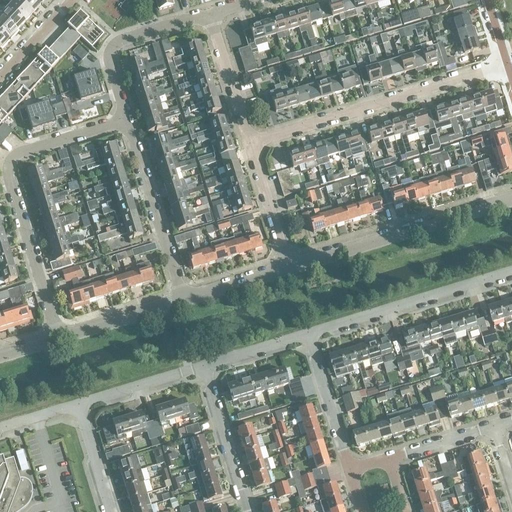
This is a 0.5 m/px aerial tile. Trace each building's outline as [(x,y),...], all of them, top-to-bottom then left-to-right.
[(10,8),(25,22),(33,13),(18,0),(11,0),(14,3),(10,8)] [(18,0),(33,13),(41,5),(42,6),(42,5),(36,0),(18,0)] [(169,8),(172,7),(170,0),(155,0),(159,11),(162,10),(164,10),(163,10),(167,9),(169,8)] [(339,1),(335,2),(334,0),(332,0),(328,1),(329,4),(323,6),(327,20),(338,16),(340,22),(345,20),(344,15),(339,1)] [(342,0),(339,1),(344,15),(355,11),(351,0),(342,0)] [(368,13),(366,8),(363,0),(351,0),(355,11),(356,16),(362,14),(363,15),(368,13)] [(465,0),(458,0),(451,2),(453,10),(464,7),(468,6),(465,0)] [(440,9),(442,14),(453,10),(451,2),(450,3),(451,6),(440,9)] [(310,25),(327,20),(323,6),(306,11),(310,25)] [(419,21),(430,17),(427,7),(422,9),(416,11),(417,16),(418,16),(419,21)] [(25,22),(10,8),(1,17),(18,33),(19,32),(17,31),(25,22)] [(382,18),(394,14),(393,9),(381,13),(382,18)] [(172,10),(163,11),(163,19),(172,19),(172,10)] [(457,32),(471,28),(467,17),(466,17),(464,10),(453,14),(455,21),(454,21),(457,32)] [(295,15),(301,34),(306,32),(309,42),(315,40),(318,39),(314,27),(311,28),(310,25),(306,11),(295,15)] [(290,37),(290,38),(300,35),(300,34),(301,34),(295,15),(294,12),(286,14),(287,17),(283,18),(289,37),(290,37)] [(91,27),(86,23),(88,21),(80,13),(67,26),(70,28),(81,38),(92,49),(104,35),(93,25),(91,27)] [(18,33),(1,17),(0,18),(0,31),(11,42),(11,41),(18,33)] [(272,22),(276,35),(282,33),(284,39),(289,37),(283,18),(272,22)] [(385,31),(391,29),(401,26),(400,21),(395,23),(384,26),(385,31)] [(276,35),(272,22),(260,25),(264,39),(265,39),(276,35)] [(414,26),(415,31),(417,37),(423,36),(421,29),(428,27),(427,22),(419,24),(414,26)] [(243,32),(248,48),(249,47),(251,53),(251,54),(257,52),(255,48),(267,44),(265,39),(264,39),(260,25),(249,28),(250,30),(243,32)] [(415,31),(414,26),(402,30),(405,39),(413,36),(411,32),(415,31)] [(76,43),(81,38),(70,28),(65,33),(76,43)] [(457,32),(460,44),(474,39),(473,35),(476,35),(474,28),(471,28),(457,32)] [(374,34),(373,30),(367,32),(366,29),(361,31),(363,38),(374,34)] [(391,33),(393,38),(399,36),(400,40),(405,39),(402,30),(391,33)] [(11,42),(0,31),(0,48),(2,50),(10,42),(11,42)] [(65,33),(61,38),(72,48),(76,43),(65,33)] [(393,38),(391,33),(380,36),(382,45),(388,43),(387,39),(393,38)] [(272,46),(279,42),(276,37),(269,42),(272,46)] [(352,41),(350,37),(344,39),(344,37),(333,40),(334,46),(345,43),(352,41)] [(61,38),(56,43),(67,53),(72,48),(61,38)] [(478,42),(475,43),(474,39),(460,44),(455,45),(457,51),(462,49),(464,55),(480,50),(478,42)] [(161,43),(164,53),(172,51),(169,41),(161,43)] [(63,57),(67,53),(56,43),(52,47),(63,57)] [(131,77),(165,67),(164,63),(158,44),(151,46),(157,64),(148,67),(146,60),(127,65),(131,77)] [(174,64),(203,55),(200,44),(186,48),(186,47),(181,49),(183,56),(174,59),(173,53),(165,55),(167,62),(168,66),(174,64)] [(420,46),(426,67),(437,63),(432,46),(426,48),(425,45),(420,46)] [(426,67),(420,46),(415,48),(416,51),(410,53),(415,70),(416,74),(426,71),(425,67),(426,67)] [(48,52),(59,62),(63,57),(52,47),(48,52)] [(88,55),(78,47),(73,53),(82,62),(88,55)] [(240,56),(251,53),(249,47),(248,48),(238,51),(240,56)] [(24,74),(23,73),(23,74),(36,86),(59,62),(48,52),(45,50),(38,58),(24,74)] [(415,70),(410,53),(404,54),(404,51),(397,53),(399,60),(404,74),(415,70)] [(251,53),(240,56),(241,62),(253,59),(251,54),(251,53)] [(193,70),(206,66),(203,55),(174,64),(175,68),(191,63),(193,70)] [(321,60),(320,55),(313,57),(308,58),(310,65),(320,61),(320,60),(321,60)] [(381,80),(377,67),(374,56),(368,58),(370,66),(359,69),(359,73),(363,85),(369,83),(370,84),(381,80)] [(444,68),(455,64),(453,58),(442,61),(444,68)] [(243,68),(255,64),(253,59),(241,62),(243,68)] [(389,64),(393,77),(404,74),(399,60),(389,64)] [(299,66),(297,62),(285,65),(288,73),(300,70),(299,66)] [(255,64),(243,68),(245,74),(256,71),(255,64)] [(393,77),(389,64),(377,67),(381,80),(393,77)] [(184,85),(210,77),(206,66),(193,70),(195,77),(183,81),(184,85)] [(134,88),(148,84),(145,77),(158,73),(166,71),(165,67),(131,77),(134,88)] [(339,79),(343,92),(354,89),(354,88),(361,86),(355,67),(337,72),(339,79)] [(94,72),(71,79),(74,91),(75,91),(98,84),(94,72)] [(332,96),(328,82),(325,72),(320,73),(322,77),(314,79),(317,86),(321,99),(332,96)] [(16,82),(12,86),(2,97),(1,97),(15,110),(36,86),(23,74),(16,82)] [(200,92),(213,88),(210,77),(184,85),(175,88),(176,92),(185,90),(198,86),(200,92)] [(343,92),(339,79),(328,82),(332,96),(343,92)] [(74,91),(72,91),(76,104),(80,102),(102,96),(98,84),(75,91),(74,91)] [(151,95),(156,94),(172,89),(170,85),(162,87),(155,89),(155,88),(149,90),(148,84),(134,88),(137,100),(151,95)] [(287,109),(281,89),(280,85),(274,87),(275,91),(270,93),(271,97),(265,98),(269,110),(274,108),(276,113),(287,109)] [(305,89),(310,103),(321,99),(317,86),(305,89)] [(281,89),(287,109),(298,106),(294,92),(293,90),(287,91),(286,87),(281,89)] [(191,108),(217,100),(213,88),(200,92),(202,99),(190,103),(191,108)] [(172,89),(156,94),(158,98),(173,93),(172,89)] [(310,103),(305,89),(294,92),(298,106),(310,103)] [(485,115),(478,93),(471,96),(472,99),(468,100),(472,113),(474,119),(485,115)] [(478,93),(485,115),(502,110),(499,99),(493,100),(491,93),(479,96),(479,93),(478,93)] [(151,95),(137,100),(141,111),(154,106),(151,95)] [(0,125),(15,110),(1,97),(0,98),(0,125)] [(461,117),(472,113),(468,100),(464,101),(463,98),(456,100),(461,117)] [(217,100),(191,108),(192,113),(205,109),(207,115),(220,111),(217,100)] [(455,119),(461,117),(456,100),(447,103),(448,106),(445,107),(449,120),(451,126),(454,134),(456,141),(462,139),(460,134),(459,135),(455,119)] [(305,112),(323,107),(322,102),(303,107),(305,112)] [(49,103),(37,106),(44,128),(56,125),(54,119),(67,115),(64,107),(63,103),(51,107),(49,103)] [(177,107),(162,112),(160,105),(154,107),(154,106),(141,111),(144,122),(178,112),(177,107)] [(25,110),(19,112),(22,123),(29,121),(32,132),(44,128),(37,106),(25,110)] [(435,131),(451,126),(449,120),(445,107),(434,110),(429,112),(435,129),(435,131)] [(417,135),(435,129),(429,112),(425,113),(424,110),(411,114),(412,117),(417,135)] [(72,113),(67,115),(68,121),(80,117),(78,111),(72,113)] [(157,130),(158,133),(168,130),(165,121),(178,117),(178,116),(179,116),(178,112),(144,122),(148,133),(157,130)] [(401,121),(406,138),(417,135),(412,117),(401,121)] [(213,134),(226,130),(223,119),(210,123),(212,130),(197,135),(198,139),(213,134)] [(400,136),(405,153),(410,152),(406,138),(401,121),(390,124),(394,138),(400,136)] [(490,131),(501,127),(499,122),(488,126),(490,131)] [(0,128),(0,129),(9,137),(13,133),(4,124),(0,128)] [(394,138),(390,124),(379,127),(383,141),(386,152),(391,150),(388,140),(394,138)] [(383,141),(379,127),(367,131),(371,145),(383,141)] [(0,137),(5,141),(9,137),(0,129),(0,137)] [(229,141),(231,140),(229,134),(227,134),(226,130),(213,134),(198,139),(196,139),(197,144),(202,143),(215,139),(217,146),(230,142),(229,141)] [(508,148),(510,148),(509,142),(506,143),(502,131),(470,140),(472,146),(480,144),(481,149),(491,146),(493,153),(508,148)] [(351,158),(363,154),(357,134),(345,137),(350,151),(351,158)] [(439,146),(456,141),(454,134),(437,139),(439,146)] [(167,148),(173,147),(184,143),(189,142),(187,138),(171,143),(169,135),(150,141),(154,153),(167,149),(167,148)] [(439,150),(440,147),(439,146),(437,139),(436,136),(430,138),(433,147),(427,148),(429,153),(435,151),(439,150)] [(351,158),(350,151),(345,137),(334,141),(338,155),(344,153),(346,159),(351,158)] [(338,155),(334,141),(323,144),(327,158),(338,155)] [(463,155),(471,153),(468,141),(459,144),(463,155)] [(85,163),(86,167),(104,161),(118,156),(116,152),(119,152),(116,142),(107,145),(108,148),(95,152),(98,159),(85,163)] [(220,157),(233,153),(230,142),(217,146),(212,147),(214,154),(206,157),(207,161),(220,157)] [(157,164),(170,160),(168,153),(174,151),(181,149),(185,148),(184,143),(173,147),(167,148),(167,149),(154,153),(157,164)] [(441,146),(443,152),(456,148),(455,143),(441,146)] [(312,148),(316,162),(317,167),(323,165),(329,164),(327,158),(323,144),(312,148)] [(300,151),(305,165),(306,171),(317,167),(316,162),(312,148),(300,151)] [(511,160),(511,159),(511,154),(510,155),(508,148),(493,153),(495,158),(477,164),(479,170),(511,160)] [(293,169),(305,165),(300,151),(296,152),(296,150),(285,153),(288,162),(291,161),(293,169)] [(233,153),(220,157),(207,161),(199,163),(200,168),(216,163),(217,163),(219,169),(224,168),(237,164),(233,153)] [(448,177),(446,171),(444,163),(442,156),(441,156),(440,153),(429,156),(432,167),(439,165),(441,174),(434,176),(440,194),(452,190),(448,177)] [(108,172),(121,168),(118,156),(104,161),(86,167),(88,172),(106,166),(108,172)] [(423,158),(417,160),(420,170),(426,168),(423,158)] [(459,174),(463,187),(475,183),(471,170),(468,158),(463,160),(465,166),(458,168),(459,174)] [(27,173),(31,184),(62,174),(66,173),(72,171),(69,160),(63,162),(65,169),(60,170),(49,174),(47,167),(41,169),(27,173)] [(61,169),(57,160),(47,163),(50,172),(61,169)] [(170,160),(157,164),(160,175),(174,171),(170,160)] [(390,165),(389,160),(382,162),(373,164),(374,169),(390,165)] [(511,162),(511,160),(479,170),(482,181),(489,179),(487,173),(496,170),(498,177),(511,172),(511,162)] [(180,169),(195,165),(194,161),(178,165),(180,169)] [(209,184),(240,175),(237,164),(224,168),(226,175),(213,179),(208,181),(209,184)] [(195,165),(180,169),(181,173),(196,169),(195,165)] [(395,167),(398,177),(403,175),(400,165),(395,167)] [(398,177),(395,167),(387,169),(381,171),(382,174),(387,173),(389,180),(398,177)] [(121,168),(108,172),(111,184),(125,179),(121,168)] [(463,187),(459,174),(458,168),(446,171),(448,177),(452,190),(463,187)] [(345,178),(350,177),(357,175),(355,170),(348,172),(347,169),(343,170),(345,178)] [(278,180),(289,176),(287,170),(276,174),(278,180)] [(174,171),(160,175),(164,186),(177,182),(174,171)] [(34,196),(48,191),(46,184),(63,179),(62,174),(31,184),(34,196)] [(231,191),(244,187),(240,175),(209,184),(210,185),(206,186),(207,190),(223,185),(223,186),(229,184),(231,191)] [(328,184),(334,182),(333,177),(332,175),(326,176),(328,184)] [(279,186),(291,182),(289,176),(278,180),(279,186)] [(364,176),(360,177),(359,178),(362,188),(367,186),(364,176)] [(423,180),(425,184),(429,197),(440,194),(434,176),(423,179),(424,180),(423,180)] [(125,179),(111,184),(105,185),(98,187),(93,189),(95,194),(105,191),(107,197),(114,195),(128,190),(125,179)] [(177,182),(164,186),(167,197),(181,193),(193,189),(196,189),(195,185),(192,186),(185,188),(183,180),(183,181),(177,182)] [(412,183),(413,188),(417,201),(429,197),(425,184),(423,180),(412,183)] [(336,185),(339,195),(344,193),(343,189),(349,187),(348,181),(341,183),(336,185)] [(281,192),(292,188),(291,182),(279,186),(281,192)] [(400,186),(401,191),(406,204),(417,201),(413,188),(412,183),(400,186)] [(406,204),(401,191),(400,186),(389,189),(389,188),(382,189),(383,193),(384,197),(386,205),(393,204),(394,208),(406,204)] [(234,202),(247,198),(244,187),(231,191),(233,198),(227,199),(227,200),(220,202),(221,206),(228,204),(234,202)] [(292,188),(281,192),(283,197),(294,194),(292,188)] [(184,205),(183,200),(188,198),(188,196),(195,194),(193,189),(181,193),(167,197),(171,209),(184,205)] [(128,190),(114,195),(117,201),(104,205),(105,210),(132,202),(128,190)] [(313,192),(316,202),(322,200),(319,190),(313,192)] [(48,191),(34,196),(38,207),(64,198),(68,197),(67,193),(50,198),(48,191)] [(311,203),(316,202),(313,192),(304,195),(305,200),(310,199),(311,203)] [(355,206),(359,219),(370,216),(366,203),(363,192),(358,193),(362,204),(355,206)] [(366,203),(370,216),(383,212),(381,207),(386,205),(384,197),(383,193),(377,195),(379,199),(366,203)] [(41,218),(55,213),(52,206),(66,202),(64,198),(38,207),(41,218)] [(238,213),(251,209),(247,198),(234,202),(228,204),(230,208),(235,206),(238,213)] [(359,219),(355,206),(349,208),(346,199),(341,200),(344,209),(343,210),(347,223),(359,219)] [(332,213),(336,226),(347,223),(343,210),(344,209),(341,200),(336,202),(339,211),(332,213)] [(285,204),(287,210),(298,207),(296,201),(285,204)] [(121,217),(135,213),(132,202),(105,210),(107,215),(119,211),(121,217)] [(193,215),(208,210),(207,206),(192,211),(192,209),(186,210),(184,205),(171,209),(174,220),(188,216),(193,215)] [(89,210),(91,216),(104,212),(103,206),(89,210)] [(220,206),(212,209),(216,223),(223,221),(220,206)] [(188,216),(174,220),(178,232),(191,228),(190,222),(195,220),(195,219),(202,217),(204,216),(209,214),(208,210),(193,215),(188,216)] [(324,230),(319,211),(301,216),(306,230),(312,228),(313,233),(324,230)] [(336,226),(332,213),(321,217),(319,211),(324,230),(336,226)] [(55,213),(41,218),(45,229),(76,219),(75,215),(57,221),(55,213)] [(110,233),(139,224),(135,213),(121,217),(116,219),(118,226),(109,229),(110,233)] [(240,218),(242,225),(246,239),(247,239),(251,252),(262,249),(257,234),(251,235),(248,223),(253,221),(251,214),(240,218)] [(317,240),(388,222),(386,215),(315,233),(317,240)] [(62,236),(65,235),(63,228),(78,223),(76,219),(45,229),(48,240),(62,236)] [(217,225),(219,232),(230,228),(228,222),(217,225)] [(142,236),(139,224),(110,233),(110,234),(97,238),(99,244),(127,235),(129,240),(142,236)] [(219,232),(217,225),(205,229),(206,233),(213,231),(214,233),(219,232)] [(191,240),(195,252),(188,254),(189,257),(190,262),(187,263),(189,268),(191,269),(192,269),(193,270),(204,266),(200,253),(201,253),(196,239),(194,232),(182,236),(184,242),(191,240)] [(235,243),(239,256),(251,252),(247,239),(246,239),(242,241),(240,234),(233,236),(233,238),(235,243)] [(48,240),(52,252),(65,247),(62,236),(48,240)] [(235,243),(233,238),(226,241),(223,240),(222,241),(228,259),(239,256),(235,243)] [(212,250),(216,263),(228,259),(222,241),(210,244),(212,250)] [(69,259),(67,253),(73,251),(73,250),(77,248),(80,248),(78,243),(71,246),(65,247),(52,252),(55,263),(60,262),(62,270),(72,267),(69,259)] [(0,260),(10,257),(6,246),(0,247),(0,260)] [(134,258),(145,254),(143,248),(132,251),(134,258)] [(200,253),(204,266),(216,263),(212,250),(201,253),(200,253)] [(148,261),(158,258),(156,251),(146,254),(148,261)] [(0,272),(13,269),(10,257),(0,260),(0,272)] [(138,273),(142,286),(154,282),(150,269),(149,266),(144,268),(145,271),(138,273)] [(16,279),(19,278),(16,268),(13,269),(0,272),(0,279),(2,279),(3,285),(17,280),(16,279)] [(77,279),(82,277),(79,268),(73,269),(77,279)] [(78,285),(77,279),(73,269),(62,273),(64,280),(66,284),(72,282),(75,293),(68,295),(71,302),(68,303),(70,311),(81,308),(80,305),(84,304),(78,285)] [(142,286),(138,273),(132,275),(130,269),(125,270),(127,276),(131,289),(142,286)] [(119,293),(115,280),(114,274),(101,278),(107,297),(119,293)] [(115,280),(119,293),(131,289),(127,276),(115,280)] [(90,281),(96,300),(107,297),(101,278),(90,281)] [(84,304),(96,300),(90,281),(78,285),(84,304)] [(19,288),(8,292),(9,296),(11,303),(14,311),(18,324),(22,323),(23,326),(33,322),(30,313),(27,314),(25,307),(20,309),(18,301),(23,299),(19,288)] [(505,320),(506,325),(511,323),(510,318),(511,317),(511,299),(503,302),(503,305),(501,305),(505,320)] [(505,320),(501,305),(489,309),(493,323),(505,320)] [(14,325),(18,324),(14,311),(2,314),(6,328),(7,330),(15,328),(14,325)] [(462,317),(467,332),(479,328),(475,314),(462,317)] [(467,332),(462,317),(451,321),(455,335),(467,332)] [(455,335),(451,321),(439,325),(443,339),(455,335)] [(495,327),(498,332),(506,329),(503,323),(495,327)] [(443,339),(439,325),(427,328),(432,342),(443,339)] [(432,342),(427,328),(415,332),(420,346),(432,342)] [(494,329),(487,331),(491,345),(498,343),(494,329)] [(485,347),(491,345),(487,331),(481,333),(485,347)] [(422,352),(420,346),(415,332),(403,336),(405,342),(399,344),(403,358),(409,356),(422,352)] [(377,343),(382,358),(394,354),(389,340),(377,343)] [(382,358),(377,343),(366,347),(370,361),(382,358)] [(370,361),(366,347),(354,351),(358,365),(363,381),(370,379),(369,378),(368,373),(368,372),(365,373),(362,364),(370,361)] [(342,354),(349,375),(354,373),(352,367),(358,365),(354,351),(342,354)] [(349,375),(342,354),(330,358),(336,379),(349,375)] [(407,372),(413,370),(409,356),(403,358),(407,372)] [(407,372),(403,358),(402,357),(397,358),(401,373),(407,372)] [(428,371),(430,378),(441,374),(439,367),(428,371)] [(262,377),(266,392),(288,385),(287,382),(283,370),(262,377)] [(266,392),(262,377),(249,381),(254,396),(266,392)] [(255,400),(254,396),(249,381),(228,387),(232,402),(237,401),(238,406),(255,400)] [(379,393),(391,390),(390,384),(378,388),(379,393)] [(442,386),(436,388),(440,402),(446,400),(442,386)] [(494,391),(498,405),(510,401),(506,387),(494,391)] [(291,398),(303,394),(301,388),(290,391),(289,391),(291,398)] [(379,393),(378,388),(371,390),(373,396),(379,394),(379,393)] [(433,404),(440,402),(436,388),(429,390),(433,404)] [(361,399),(368,397),(366,392),(366,391),(359,393),(361,399)] [(482,394),(486,408),(498,405),(494,391),(482,394)] [(303,394),(291,398),(293,405),(305,401),(303,394)] [(356,401),(354,394),(342,398),(344,404),(356,401)] [(470,398),(475,412),(486,408),(482,394),(470,398)] [(380,396),(382,403),(383,402),(385,408),(389,407),(385,395),(380,396)] [(459,402),(463,415),(475,412),(470,398),(459,402)] [(170,405),(175,420),(182,418),(183,422),(190,420),(190,421),(198,419),(193,405),(186,407),(184,401),(177,402),(177,401),(171,403),(171,404),(170,405)] [(463,415),(459,402),(446,405),(451,419),(463,415)] [(359,410),(357,403),(345,407),(347,414),(359,410)] [(159,420),(151,423),(156,439),(164,437),(161,428),(167,426),(166,423),(175,420),(170,405),(168,405),(168,404),(162,406),(162,407),(156,409),(159,420)] [(424,412),(428,426),(429,429),(437,426),(436,423),(440,422),(435,405),(430,406),(431,410),(424,412)] [(302,423),(315,419),(311,407),(304,409),(298,411),(302,423)] [(412,416),(416,430),(428,426),(424,412),(412,416)] [(257,424),(270,419),(268,413),(255,418),(257,424)] [(129,417),(127,418),(131,433),(139,431),(140,435),(147,433),(149,441),(156,439),(151,423),(145,425),(141,414),(135,416),(134,414),(128,416),(129,417)] [(400,419),(405,433),(416,430),(412,416),(400,419)] [(131,433),(127,418),(125,418),(125,417),(119,419),(119,420),(113,422),(115,429),(111,430),(111,428),(103,431),(107,444),(125,439),(124,435),(131,433)] [(315,419),(302,423),(305,435),(319,431),(315,419)] [(389,423),(393,437),(405,433),(400,419),(389,423)] [(377,427),(381,441),(393,437),(389,423),(377,427)] [(187,437),(200,433),(197,425),(185,429),(187,437)] [(242,443),(254,439),(251,427),(238,431),(242,443)] [(365,430),(369,444),(381,441),(377,427),(365,430)] [(369,444),(365,430),(353,434),(357,448),(369,444)] [(309,445),(309,446),(322,442),(319,431),(305,435),(306,437),(302,439),(305,447),(309,445)] [(298,433),(288,435),(289,441),(300,439),(298,433)] [(194,454),(206,450),(203,438),(190,442),(194,454)] [(254,439),(242,443),(246,454),(258,450),(254,439)] [(322,442),(309,446),(313,458),(326,454),(322,442)] [(292,452),(296,451),(294,445),(285,448),(286,454),(287,454),(287,455),(289,454),(289,452),(292,451),(292,452)] [(117,458),(130,455),(127,446),(115,450),(117,458)] [(185,448),(189,465),(194,464),(191,447),(185,448)] [(206,450),(194,454),(197,466),(210,462),(206,450)] [(258,450),(246,454),(249,466),(262,462),(258,450)] [(174,454),(170,455),(165,457),(167,463),(169,463),(169,461),(171,460),(175,459),(174,454)] [(326,454),(313,458),(316,470),(329,466),(326,454)] [(466,471),(484,466),(481,454),(468,458),(462,459),(464,466),(461,467),(463,472),(466,471)] [(122,476),(140,470),(136,456),(130,457),(131,460),(118,464),(122,476)] [(262,462),(249,466),(253,477),(271,472),(267,460),(262,462)] [(189,481),(201,477),(214,473),(210,462),(197,466),(191,468),(193,474),(188,475),(189,481)] [(451,476),(457,474),(453,462),(447,464),(451,476)] [(18,511),(19,511),(21,511),(23,510),(24,509),(26,507),(27,506),(28,504),(29,503),(30,501),(31,499),(31,497),(32,495),(32,493),(32,491),(31,489),(31,487),(30,485),(29,484),(27,482),(26,481),(24,480),(22,480),(20,480),(18,480),(13,463),(2,466),(2,464),(0,464),(0,511),(18,511)] [(416,486),(429,483),(444,478),(451,476),(447,464),(440,466),(443,473),(435,476),(434,474),(427,476),(426,470),(413,474),(416,486)] [(484,466),(466,471),(468,477),(473,475),(475,481),(488,477),(484,466)] [(125,488),(143,482),(144,482),(140,470),(122,476),(125,488)] [(146,484),(162,478),(159,472),(144,477),(146,484)] [(271,472),(253,477),(257,489),(269,486),(269,485),(274,483),(271,472)] [(205,489),(217,485),(214,473),(201,477),(205,489)] [(300,478),(302,484),(315,480),(313,474),(300,478)] [(488,477),(475,481),(469,483),(471,489),(477,487),(479,493),(491,489),(488,477)] [(302,484),(304,491),(317,487),(315,480),(302,484)] [(276,493),(291,488),(295,487),(293,481),(277,485),(274,486),(276,493)] [(129,500),(147,494),(143,482),(125,488),(129,500)] [(429,483),(416,486),(420,498),(433,494),(444,491),(442,485),(431,488),(429,483)] [(326,500),(339,496),(335,484),(322,488),(326,500)] [(217,485),(205,489),(208,501),(221,497),(217,485)] [(458,499),(463,498),(459,486),(454,487),(456,495),(458,499)] [(295,487),(291,488),(276,493),(278,499),(293,495),(297,494),(295,487)] [(482,504),(495,500),(491,489),(479,493),(468,496),(470,502),(481,499),(482,504)] [(146,508),(150,506),(147,494),(129,500),(133,511),(146,507),(146,508)] [(433,494),(420,498),(424,510),(437,506),(433,494)] [(329,511),(342,508),(339,496),(326,500),(329,511)] [(161,499),(150,501),(152,511),(156,511),(156,506),(162,505),(161,499)] [(484,511),(499,511),(501,511),(499,505),(497,505),(495,500),(482,504),(484,511)] [(189,511),(193,511),(203,509),(201,502),(188,506),(189,511)] [(263,511),(277,511),(275,503),(262,507),(263,511)]
